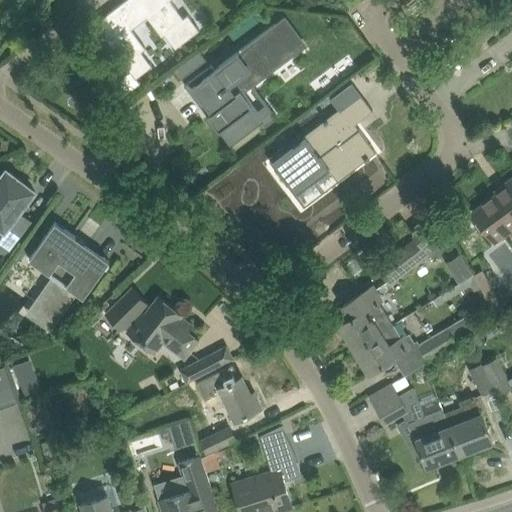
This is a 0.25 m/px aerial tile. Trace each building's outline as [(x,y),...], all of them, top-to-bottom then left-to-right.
[(144,0),(145,1),(136,7),(130,0),(126,0),(95,24),(115,50),(112,52),(121,65),(124,63),(136,79),(152,66),(141,52),(146,48),(129,27),(146,15),(160,34),(164,31),(175,47),(199,29),(186,12),(183,15),(171,0),(144,0)] [(207,67),(185,84),(186,86),(190,83),(212,112),(208,115),(231,146),(263,122),(266,126),(278,117),(277,115),(266,123),(242,92),(297,50),(276,22),(215,68),(211,64),(214,69),(210,72),(207,67)] [(352,82),(330,98),(341,110),(342,112),(363,96),(352,82)] [(276,159),(273,161),(278,168),(297,193),(317,178),(329,168),(338,180),(366,159),(367,160),(370,158),(370,157),(377,151),(360,129),(356,132),(352,126),(356,124),(355,122),(352,125),(342,112),(341,110),(340,111),(328,119),(324,121),(325,122),(284,152),(276,159)] [(0,227),(5,232),(0,238),(0,243),(10,251),(32,222),(20,212),(35,191),(7,170),(0,178),(0,227)] [(507,187),(473,214),(493,239),(511,224),(511,179),(505,185),(507,187)] [(454,241),(434,215),(413,232),(418,239),(381,269),(390,281),(391,282),(429,252),(434,257),(454,241)] [(110,261),(77,237),(56,222),(30,259),(56,277),(31,312),(50,325),(47,328),(51,331),(78,293),(84,297),(110,261)] [(445,263),(458,284),(473,275),(460,254),(445,263)] [(458,284),(432,299),(437,306),(471,285),(475,292),(481,288),(473,275),(458,284)] [(186,357),(200,340),(188,331),(193,325),(181,315),(182,314),(159,295),(150,306),(148,305),(149,304),(133,287),(106,313),(122,330),(124,327),(128,330),(127,331),(156,353),(165,342),(186,357)] [(355,348),(394,324),(379,300),(380,300),(373,288),(344,305),(352,318),(341,325),(355,348)] [(499,300),(490,305),(496,316),(505,311),(499,300)] [(421,346),(417,340),(415,342),(409,333),(402,337),(394,324),(355,348),(370,371),(385,362),(386,364),(388,365),(393,362),(393,360),(392,358),(396,355),(407,374),(424,363),(474,331),(466,318),(421,346)] [(188,382),(214,369),(208,357),(182,371),(188,382)] [(0,407),(22,400),(7,358),(0,360),(0,407)] [(497,358),(483,365),(495,388),(497,394),(511,386),(497,358)] [(495,388),(483,365),(482,363),(469,369),(482,395),(495,388)] [(243,376),(219,389),(235,420),(262,406),(255,392),(252,394),(243,376)] [(27,394),(39,390),(35,377),(22,382),(27,394)] [(390,383),(371,394),(387,421),(403,411),(407,419),(402,422),(420,452),(423,450),(429,465),(461,453),(446,414),(445,410),(424,418),(419,407),(411,386),(398,396),(390,383)] [(463,407),(446,414),(461,453),(493,441),(484,416),(483,413),(481,414),(475,397),(461,402),(463,407)] [(272,470),(233,482),(237,495),(242,511),(277,511),(292,508),(283,480),(302,475),(296,454),(286,434),(277,438),(275,429),(282,426),(282,425),(261,435),(272,470)] [(205,455),(236,439),(230,427),(198,443),(205,455)] [(180,460),(189,489),(160,498),(164,511),(220,511),(202,454),(180,460)] [(145,511),(144,508),(131,511),(114,511),(109,493),(82,501),(85,511),(145,511)] [(43,511),(64,511),(62,505),(60,505),(58,497),(43,502),(46,510),(43,511)]
